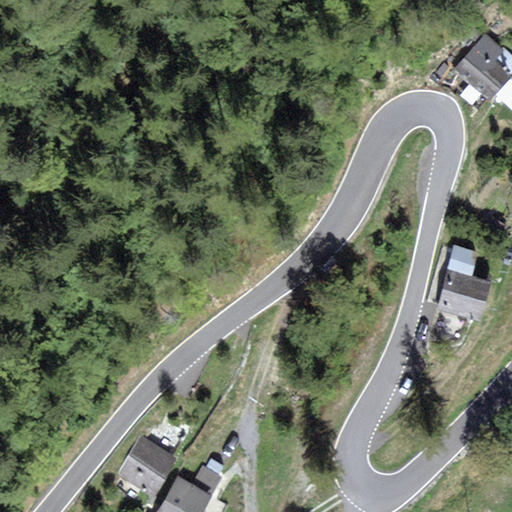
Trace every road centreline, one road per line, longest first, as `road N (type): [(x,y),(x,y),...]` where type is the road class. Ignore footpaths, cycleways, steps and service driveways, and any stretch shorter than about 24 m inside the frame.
road 1 (unclassified): [(371,490),(354,475),(351,454),(406,328),(449,147),(443,115),(424,107),(393,120),(319,246),(170,367),(47,511)]
road 2 (unclassified): [(511,378),(409,480),(371,490)]
